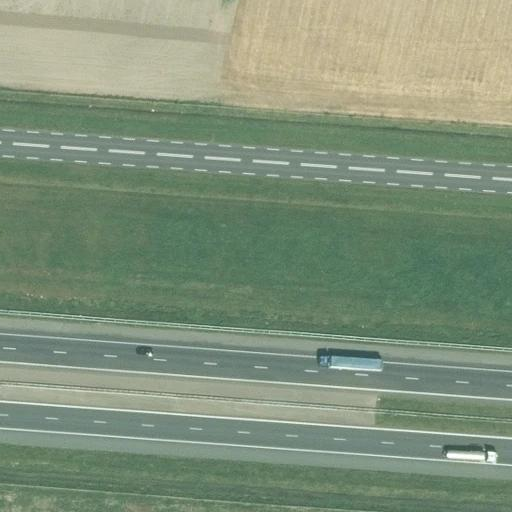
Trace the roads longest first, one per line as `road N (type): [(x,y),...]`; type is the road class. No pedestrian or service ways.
road 1 (motorway): [(511,387),(0,349)]
road 2 (motorway): [(0,417),(511,454)]
road 3 (secondary): [(511,177),(0,140)]
